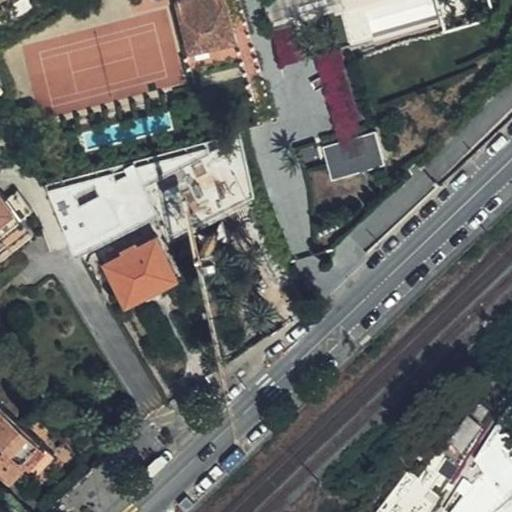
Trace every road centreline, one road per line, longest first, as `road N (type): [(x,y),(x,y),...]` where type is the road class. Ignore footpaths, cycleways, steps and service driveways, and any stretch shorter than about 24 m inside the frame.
road 1 (secondary): [(139,511),(511,161)]
road 2 (unknown): [(311,255),(280,231),(270,211),(284,131),(253,0)]
